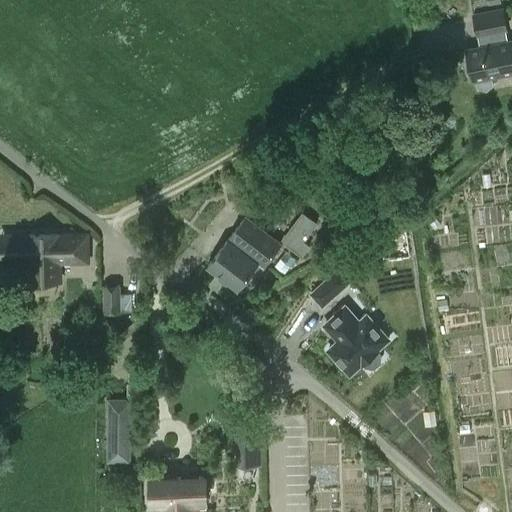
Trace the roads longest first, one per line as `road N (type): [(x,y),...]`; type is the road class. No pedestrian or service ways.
road 1 (unclassified): [(0,134),(462,511)]
road 2 (track): [(224,313),(413,213),(511,121)]
